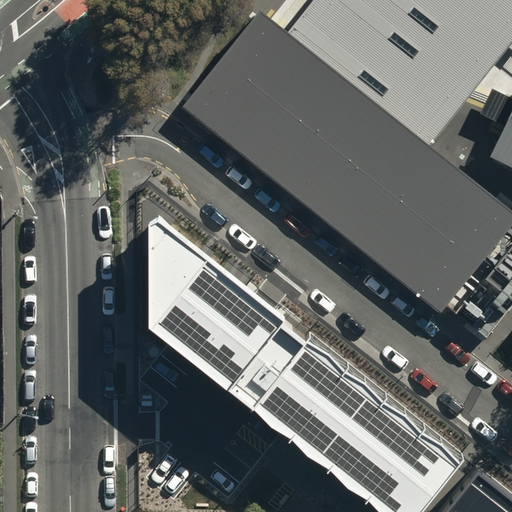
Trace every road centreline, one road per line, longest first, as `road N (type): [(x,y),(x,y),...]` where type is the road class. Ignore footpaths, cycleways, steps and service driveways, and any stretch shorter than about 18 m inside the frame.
road 1 (residential): [(54,152),(126,135),(169,145),(511,419)]
road 2 (tertiary): [(54,152),(64,214),(68,511)]
